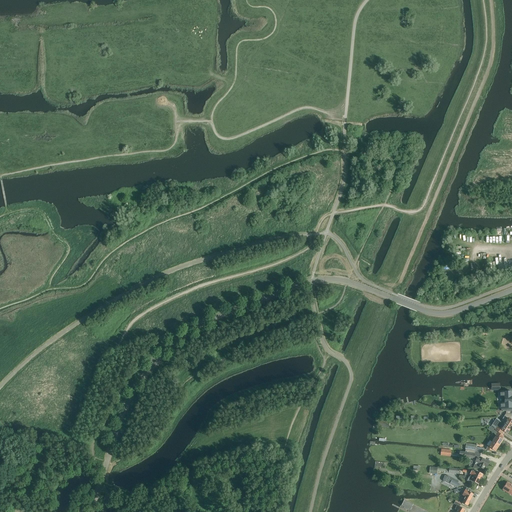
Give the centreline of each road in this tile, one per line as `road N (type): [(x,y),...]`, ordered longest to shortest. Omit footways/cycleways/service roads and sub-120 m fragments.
road 1 (unknown): [(418,211),(379,205),(327,216),(302,252),(137,318),(101,384),(90,450),(100,479)]
road 2 (unclassified): [(156,360),(203,323),(311,280),(341,280),(395,299)]
road 3 (unknown): [(418,211),(483,60),(482,0)]
